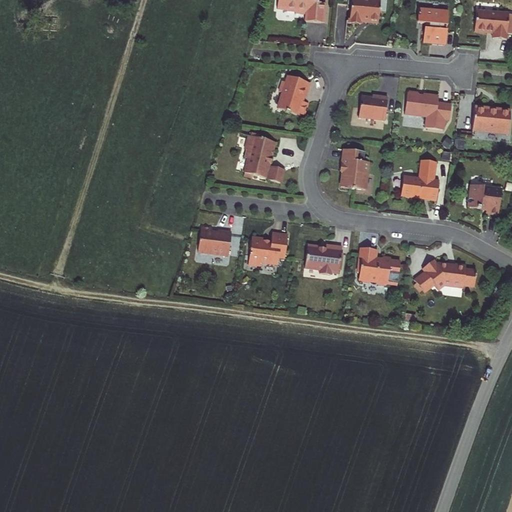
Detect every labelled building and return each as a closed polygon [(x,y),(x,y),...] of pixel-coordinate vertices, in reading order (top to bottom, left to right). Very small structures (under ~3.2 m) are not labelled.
[(282,0),(281,12),(290,13),(290,15),(299,16),(298,18),(310,19),(309,25),(327,27),(329,8),(320,7),(320,0),(282,0)] [(355,1),(353,26),(364,27),(365,23),(381,26),(383,4),(355,1)] [(452,16),(422,12),(421,27),(431,28),(431,33),(428,33),(427,47),(449,49),(450,35),(447,35),(448,30),(451,30),(452,16)] [(511,17),(481,15),(479,36),(492,38),(492,36),(497,37),(496,43),(509,44),(510,38),(511,38),(511,18),(511,19),(511,18),(511,17)] [(285,95),(280,111),(299,117),(300,115),(307,117),(310,106),(304,104),(306,99),(308,100),(313,87),(291,79),(289,85),(284,84),(281,94),(285,95)] [(409,101),(407,118),(429,121),(427,133),(445,135),(446,123),(451,124),(453,109),(439,107),(439,103),(424,101),(424,103),(421,102),(418,99),(412,98),(409,101)] [(355,120),(382,123),(385,101),(376,100),(375,102),(358,100),(355,120)] [(478,112),(475,135),(511,139),(511,132),(511,116),(503,115),(503,118),(490,116),(490,113),(478,112)] [(274,169),(279,146),(253,139),(249,152),(252,153),(249,161),(252,162),(248,179),(256,181),(257,177),(284,186),(288,173),(274,169)] [(344,188),(343,190),(368,193),(372,166),(367,166),(368,155),(348,152),(344,183),(343,184),(342,187),(344,188)] [(423,174),(436,176),(440,166),(424,164),(423,174)] [(422,181),(436,183),(438,183),(440,166),(436,176),(423,174),(422,181)] [(407,179),(405,200),(426,203),(432,201),(432,203),(439,204),(442,184),(438,183),(436,183),(422,181),(407,179)] [(475,188),(472,210),(484,212),(485,207),(490,208),(490,210),(493,211),(493,216),(502,217),(506,191),(475,188)] [(215,232),(204,230),(200,255),(231,259),(234,236),(221,234),(220,235),(215,235),(215,232)] [(249,269),(260,270),(261,266),(278,269),(279,261),(284,262),(287,239),(272,237),(271,246),(262,245),(263,242),(252,241),(249,269)] [(310,249),(307,271),(323,274),(323,278),(334,279),(334,277),(341,278),(342,274),(343,269),(346,269),(347,257),(344,257),(345,250),(329,248),(328,253),(310,249)] [(381,254),(363,252),(361,270),(362,271),(361,283),(363,283),(365,286),(371,288),(375,285),(379,286),(381,289),(389,290),(395,286),(400,286),(403,266),(398,265),(398,262),(386,261),(385,264),(379,263),(381,254)] [(428,276),(417,285),(419,287),(425,295),(427,297),(437,289),(441,294),(447,289),(466,291),(466,289),(478,290),(480,275),(469,274),(469,269),(457,268),(457,271),(451,270),(451,269),(441,267),(439,269),(436,265),(426,273),(428,276)] [(425,295),(419,287),(416,289),(422,297),(425,295)]
